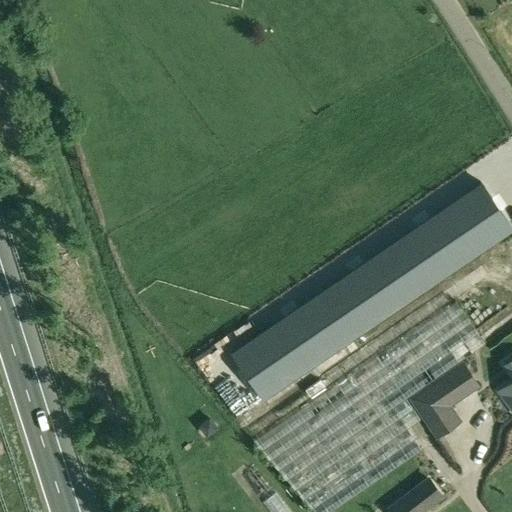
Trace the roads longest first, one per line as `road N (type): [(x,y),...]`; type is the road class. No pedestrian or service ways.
road 1 (motorway): [(63,511),(0,310)]
road 2 (unclassified): [(511,108),(444,0)]
